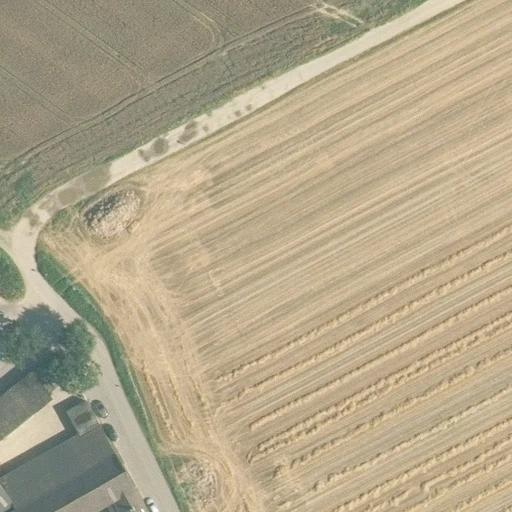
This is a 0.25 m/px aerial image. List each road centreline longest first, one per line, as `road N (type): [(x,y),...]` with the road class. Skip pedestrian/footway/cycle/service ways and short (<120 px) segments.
road 1 (track): [(449,0),(51,201),(31,214),(10,249)]
road 2 (unclassified): [(168,511),(100,363),(73,327)]
